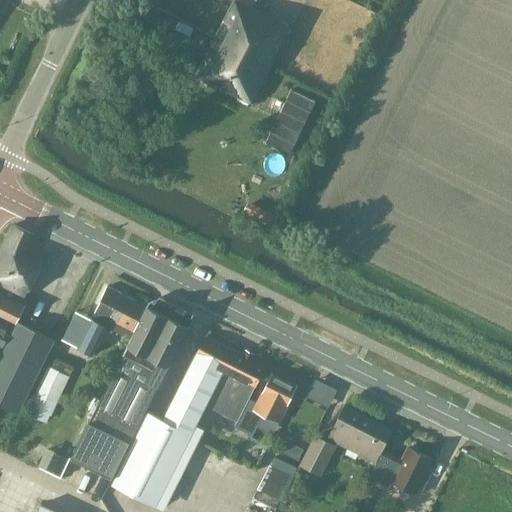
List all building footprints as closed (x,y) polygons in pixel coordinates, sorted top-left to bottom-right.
[(274,22),(274,20),(237,0),(232,0),(194,75),(253,104),(289,32),(289,30),(274,22)] [(0,404),(18,413),(54,340),(18,323),(25,305),(22,304),(24,294),(45,254),(35,249),(38,238),(12,225),(0,250),(0,317),(15,325),(0,355),(0,404)] [(106,328),(129,338),(145,305),(106,286),(92,316),(76,348),(92,355),(106,328)] [(88,422),(71,458),(111,478),(129,443),(167,366),(187,328),(145,307),(88,422)] [(0,346),(9,329),(0,324),(0,346)] [(204,406),(236,421),(248,399),(265,368),(205,337),(195,352),(161,418),(147,411),(111,485),(162,510),(199,439),(190,435),(204,406)] [(63,382),(65,384),(68,377),(48,368),(31,404),(48,413),(63,382)] [(256,402),(248,399),(236,421),(234,427),(252,436),(263,416),(277,423),(297,386),(272,373),(256,402)] [(337,444),(375,464),(382,450),(391,431),(342,406),(325,440),(315,436),(313,436),(298,465),(321,476),(337,444)] [(288,442),(283,453),(299,461),(304,450),(288,442)] [(382,450),(375,464),(371,472),(390,481),(390,482),(417,496),(427,478),(423,477),(431,459),(408,447),(401,460),(382,450)]
